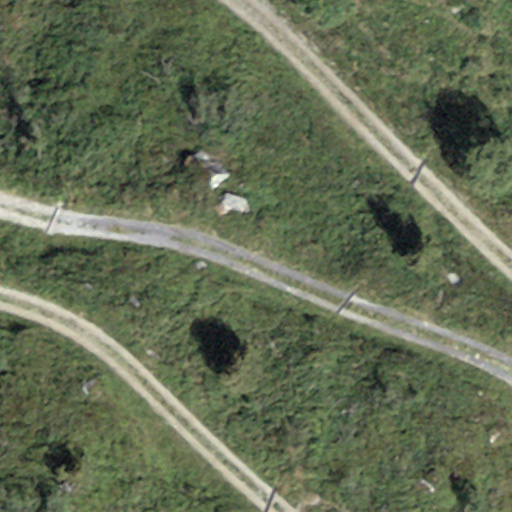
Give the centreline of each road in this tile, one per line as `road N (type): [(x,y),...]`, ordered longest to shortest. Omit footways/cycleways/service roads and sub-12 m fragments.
road 1 (track): [(511,382),(187,244),(0,209)]
road 2 (track): [(239,0),(436,205),(511,271)]
road 3 (track): [(0,304),(55,314),(266,511)]
